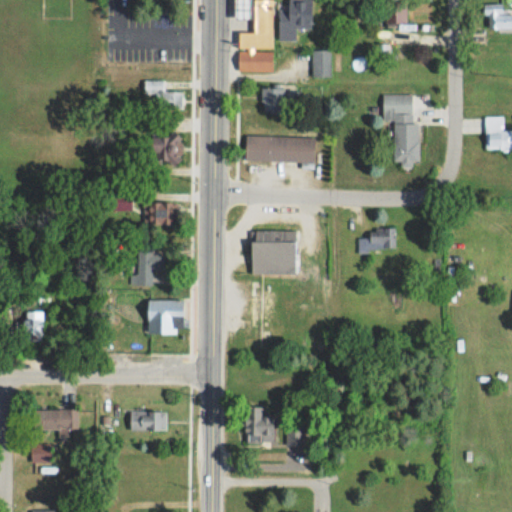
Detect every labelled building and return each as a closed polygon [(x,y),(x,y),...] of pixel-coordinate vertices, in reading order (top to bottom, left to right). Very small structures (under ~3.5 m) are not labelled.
[(234,0),(251,0),(251,18),(234,18),(234,0)] [(255,30),(255,0),(274,0),(274,47),(254,47),(248,47),(239,47),(239,30),(255,30)] [(311,0),(289,0),(290,27),(312,27),(311,0)] [(487,29),(511,28),(511,3),(486,4),(487,29)] [(387,24),(406,25),(406,4),(387,4),(387,24)] [(376,58),(387,58),(387,45),(376,45),(376,58)] [(312,78),(330,78),(330,49),(312,49),(312,78)] [(273,71),(273,51),(238,51),(238,71),(273,71)] [(163,80),(144,80),(144,94),(155,94),(155,109),(182,109),(182,91),(163,91),(163,80)] [(261,88),(261,109),(283,109),(283,88),(261,88)] [(393,121),(394,164),(419,164),(418,123),(413,123),(412,94),(382,94),(382,121),(393,121)] [(486,149),(511,149),(511,129),(503,130),(503,116),(486,116),(486,149)] [(182,163),(182,135),(152,135),(152,154),(162,154),(162,163),(182,163)] [(315,137),(246,136),(245,162),(314,163),(315,137)] [(178,203),(155,203),(155,225),(178,225),(178,203)] [(357,237),(357,250),(395,250),(395,228),(369,228),(369,237),(357,237)] [(252,273),(296,273),(296,230),(252,230),(252,273)] [(163,247),(138,247),(138,271),(163,271),(163,247)] [(255,316),(272,316),(272,291),(255,291),(255,316)] [(183,299),(148,299),(148,333),(183,333),(183,299)] [(31,339),(44,339),(44,311),(31,311),(31,339)] [(247,442),(275,443),(276,416),(263,416),(264,407),(248,406),(247,442)] [(78,409),(36,409),(36,429),(78,429),(78,409)] [(130,411),(130,430),(152,430),(152,411),(130,411)] [(31,443),(31,462),(52,462),(52,443),(31,443)]
